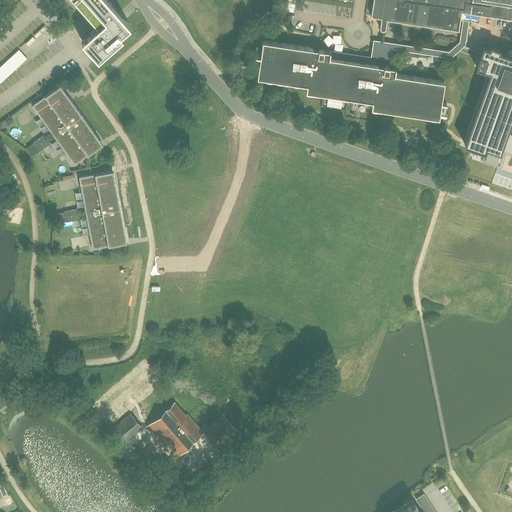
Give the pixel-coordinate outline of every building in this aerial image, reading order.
[(125,19),(120,13),(119,12),(108,0),(75,0),(97,25),(81,40),(95,55),(98,58),(122,36),(120,33),(130,24),(125,19)] [(464,44),(469,11),(511,17),(511,0),(373,0),(371,16),(381,17),(380,26),(380,27),(380,28),(381,29),(382,29),(383,29),(384,29),(385,29),(385,28),(386,27),(387,18),(458,29),(459,18),(463,18),(460,41),(449,51),(381,41),(380,49),(379,58),(330,51),(262,40),(260,56),(255,55),(255,56),(260,57),(257,77),(307,85),(306,91),(372,101),(371,108),(439,118),(441,103),(446,103),(446,102),(441,102),(444,81),(395,74),(395,67),(388,66),(391,48),(450,57),(458,50),(464,45),(464,44)] [(464,45),(458,50),(478,57),(475,66),(490,71),(464,143),(483,150),(481,156),(496,161),(500,149),(511,153),(511,134),(506,132),(511,115),(511,55),(483,45),(481,51),(464,45)] [(74,164),(102,145),(93,133),(95,132),(69,96),(67,97),(59,85),(32,105),(38,114),(41,111),(53,128),(50,130),(56,139),(59,137),(71,154),(68,156),(74,164)] [(33,143),(39,151),(50,143),(44,135),(33,143)] [(94,237),(90,238),(92,249),(125,242),(123,228),(124,228),(116,184),(114,184),(112,170),(79,177),(81,187),(84,186),(88,207),(85,208),(87,218),(90,217),(94,237)] [(64,211),(66,221),(79,219),(77,209),(64,211)] [(60,275),(58,321),(89,322),(91,277),(60,275)] [(185,415),(174,402),(147,426),(174,457),(202,433),(204,433),(221,450),(240,432),(223,414),(210,427),(206,423),(199,428),(187,414),(185,415)] [(420,511),(412,499),(403,505),(392,511),(420,511)]
